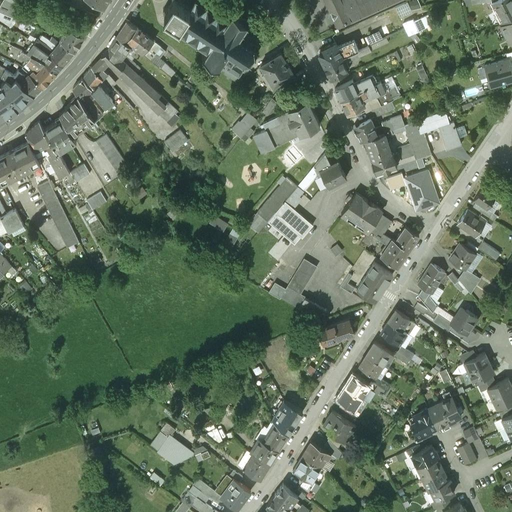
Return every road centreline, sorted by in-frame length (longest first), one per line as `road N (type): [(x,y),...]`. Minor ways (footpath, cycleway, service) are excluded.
road 1 (residential): [(245,511),(432,231)]
road 2 (residential): [(432,231),(370,188),(271,0)]
road 3 (secondary): [(124,0),(62,82),(0,133)]
